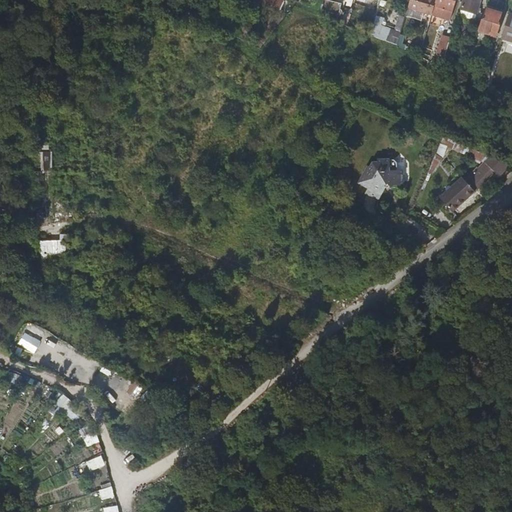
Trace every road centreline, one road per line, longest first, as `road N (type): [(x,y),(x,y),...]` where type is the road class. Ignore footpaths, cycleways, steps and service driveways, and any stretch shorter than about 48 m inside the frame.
road 1 (track): [(345,317),(119,218),(40,233)]
road 2 (track): [(128,486),(219,427),(345,317)]
road 3 (track): [(0,360),(113,411),(128,486)]
